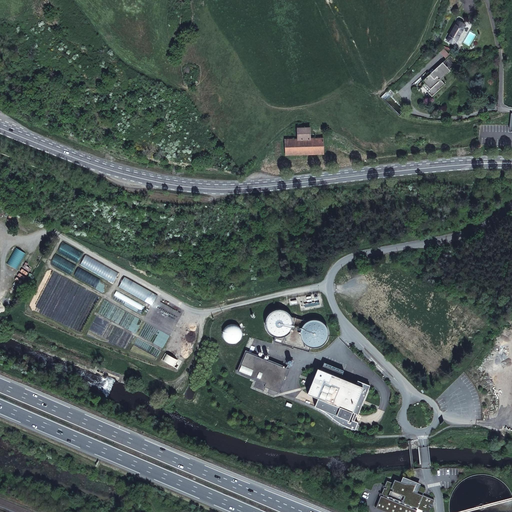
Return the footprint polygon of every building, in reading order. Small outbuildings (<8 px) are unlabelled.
[(465,26),(458,22),(447,40),(454,44),(465,26)] [(449,54),(445,50),(441,53),(445,58),(449,54)] [(450,55),(423,81),(425,83),(424,85),(433,94),(444,83),(441,80),(450,71),(449,70),(457,63),(450,55)] [(445,85),(444,83),(433,94),(424,85),(424,84),(422,86),(432,97),(445,85)] [(310,130),(310,127),(297,128),(298,139),(285,139),(286,155),(324,153),(323,138),(311,138),(310,130)] [(444,301),(429,286),(419,297),(435,311),(444,301)] [(435,311),(419,297),(417,299),(433,314),(435,311)] [(278,336),(282,335),(286,332),(289,328),(290,324),(289,319),(288,315),(285,311),(281,309),(276,308),(271,309),(267,311),(264,314),(262,319),(261,323),(262,328),(265,332),(269,335),(273,336),(278,336)] [(310,346),(314,346),(318,344),(322,340),(324,336),(324,332),(323,327),(321,323),(317,321),(313,319),(308,319),(304,320),(301,323),(298,327),(297,331),(297,335),(299,340),(301,343),(305,345),(310,346)] [(233,343),(236,342),(239,340),(241,337),(242,334),(241,331),(240,328),(238,325),(235,323),(232,323),(228,323),(225,325),(223,327),(221,330),(221,334),(222,337),(224,340),(226,342),(230,343),(233,343)] [(279,392),(289,369),(246,352),(238,372),(266,383),(265,387),(279,392)] [(321,370),(318,368),(308,394),(318,398),(352,412),(354,413),(357,414),(358,414),(370,385),(364,383),(358,381),(356,384),(341,378),(344,370),(324,362),(321,370)] [(315,406),(336,420),(338,415),(349,420),(352,412),(318,398),(315,406)] [(354,429),(357,422),(351,419),(351,421),(349,420),(338,415),(336,420),(346,426),(351,428),(354,429)] [(381,495),(376,508),(386,511),(415,511),(417,510),(413,508),(414,507),(426,511),(428,511),(431,507),(429,506),(430,504),(432,505),(434,499),(423,495),(425,488),(418,485),(415,484),(409,483),(403,483),(402,482),(395,479),(393,483),(387,480),(385,485),(387,486),(386,488),(384,487),(382,493),(384,494),(383,496),(381,495)]
